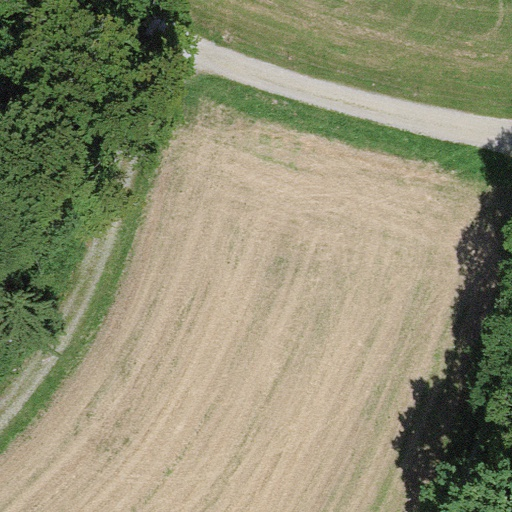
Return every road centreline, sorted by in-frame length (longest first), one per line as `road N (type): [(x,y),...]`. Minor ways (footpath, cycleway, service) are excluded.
road 1 (track): [(511,147),(268,79),(104,0)]
road 2 (track): [(511,396),(465,511)]
